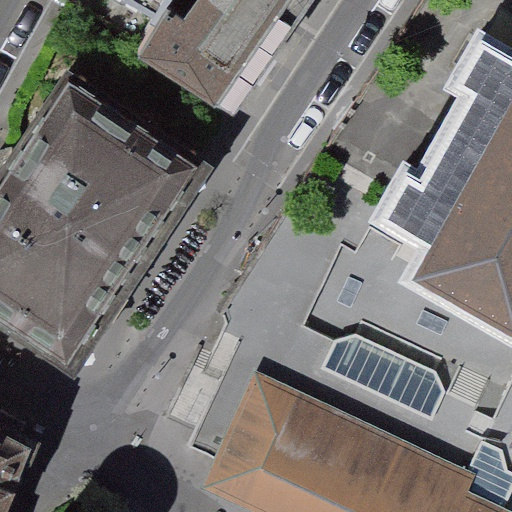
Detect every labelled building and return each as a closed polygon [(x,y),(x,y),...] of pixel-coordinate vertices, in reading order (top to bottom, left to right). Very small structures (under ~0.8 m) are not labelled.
[(176,0),(105,0),(156,33),(163,22),(176,0)] [(163,22),(156,33),(138,59),(227,118),(309,0),(202,0),(203,11),(184,37),(163,22)] [(427,263),(410,294),(511,351),(511,55),(484,40),(457,88),(473,97),(422,187),(406,178),(375,233),(427,263)] [(0,320),(68,367),(204,165),(68,79),(0,186),(0,320)] [(476,475),(256,372),(212,465),(201,489),(248,511),(509,511),(468,492),(476,475)] [(0,511),(9,511),(37,440),(0,423),(0,511)]
